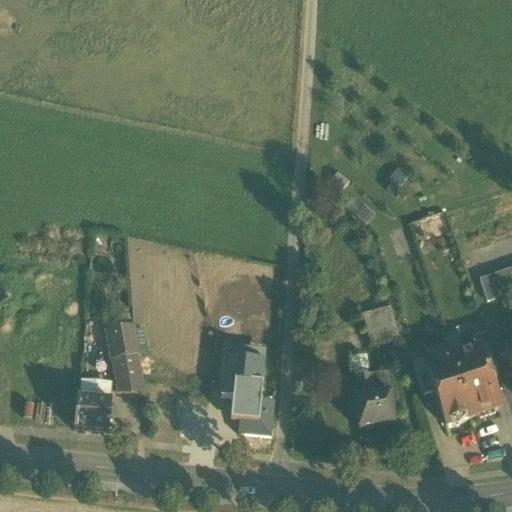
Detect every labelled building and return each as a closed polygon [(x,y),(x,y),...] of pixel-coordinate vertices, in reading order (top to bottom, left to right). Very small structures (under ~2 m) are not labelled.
[(352,202),(343,213),(365,231),(374,220),(352,202)] [(511,271),(479,283),(487,305),(511,296),(511,271)] [(361,320),(370,350),(396,343),(388,312),(361,320)] [(110,351),(113,364),(137,358),(133,330),(117,333),(108,335),(110,351)] [(477,351),(485,374),(497,370),(485,336),(472,341),(476,352),(477,351)] [(445,342),(451,360),(463,356),(457,338),(445,342)] [(265,353),(225,349),(225,353),(245,355),(245,363),(264,365),(265,353)] [(463,356),(451,360),(471,421),(498,412),(485,374),(477,351),(476,352),(463,356)] [(245,355),(225,353),(224,361),(245,363),(245,355)] [(119,397),(145,400),(137,358),(113,364),(119,397)] [(410,363),(420,398),(433,394),(424,369),(425,369),(422,360),(410,363)] [(445,430),(471,421),(451,360),(425,369),(424,369),(433,394),(438,398),(435,401),(445,430)] [(224,361),(220,401),(232,402),(230,425),(239,426),(258,428),(260,404),(264,365),(245,363),(224,361)] [(354,421),(355,433),(392,428),(386,378),(351,382),(354,402),(351,403),(353,412),(354,421)] [(79,386),(78,402),(110,404),(111,395),(109,395),(108,388),(79,386)] [(107,435),(110,404),(78,402),(75,432),(107,435)] [(237,438),(270,441),(273,405),(260,404),(258,428),(239,426),(237,438)]
